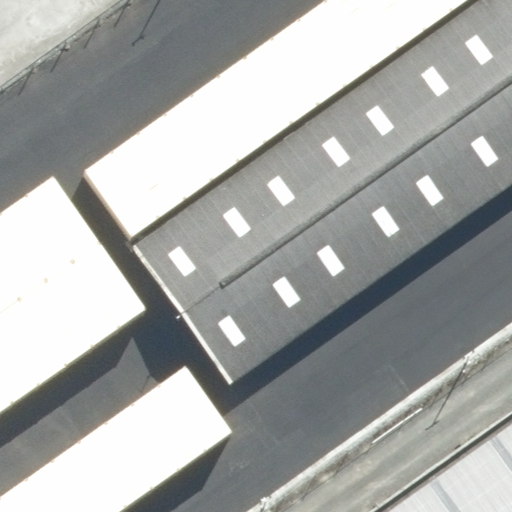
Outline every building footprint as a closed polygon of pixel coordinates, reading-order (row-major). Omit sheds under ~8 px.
[(319,0),(83,171),(130,236),(456,0),(319,0)] [(511,0),(487,0),(126,259),(221,391),(511,181),(511,0)] [(0,408),(145,306),(51,175),(0,210),(0,408)] [(181,375),(0,503),(0,511),(120,511),(226,438),(181,375)] [(511,511),(511,411),(371,511),(511,511)]
